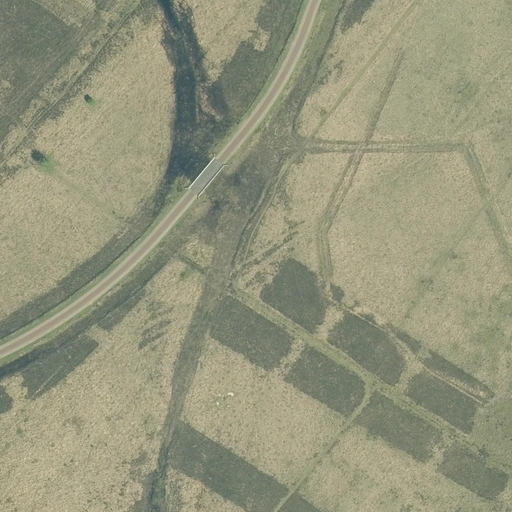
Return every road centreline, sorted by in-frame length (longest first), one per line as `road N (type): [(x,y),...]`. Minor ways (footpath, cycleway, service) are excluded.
road 1 (tertiary): [(0,352),(109,282),(153,238),(278,86),(316,0)]
road 2 (track): [(0,168),(140,0)]
